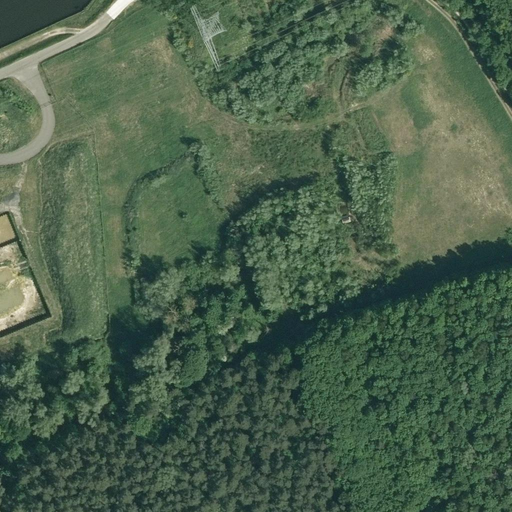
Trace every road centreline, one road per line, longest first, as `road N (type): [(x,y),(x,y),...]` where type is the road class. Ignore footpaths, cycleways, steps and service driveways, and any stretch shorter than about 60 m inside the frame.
road 1 (unclassified): [(129,0),(81,40),(0,77)]
road 2 (track): [(431,0),(468,34),(511,104)]
